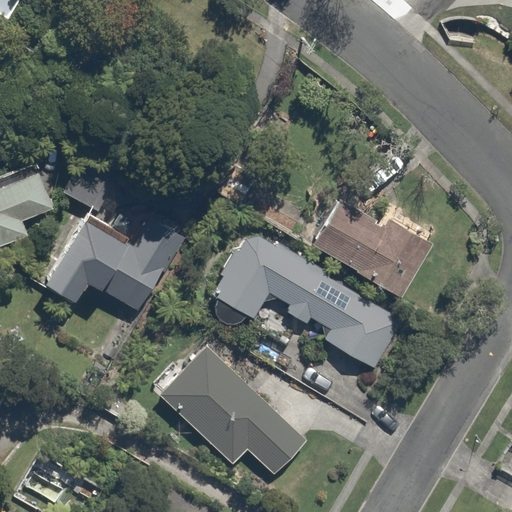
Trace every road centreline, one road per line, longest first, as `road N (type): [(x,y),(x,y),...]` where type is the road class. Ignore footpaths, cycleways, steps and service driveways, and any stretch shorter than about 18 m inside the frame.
road 1 (residential): [(313,0),(403,61),(511,170)]
road 2 (residential): [(511,321),(387,511)]
